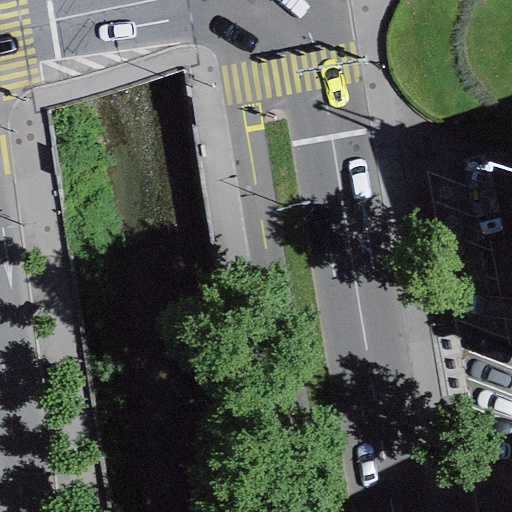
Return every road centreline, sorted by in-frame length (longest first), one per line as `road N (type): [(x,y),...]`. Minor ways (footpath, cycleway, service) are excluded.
road 1 (secondary): [(388,511),(323,118),(277,64),(261,0)]
road 2 (secondary): [(152,0),(0,48)]
road 3 (tertiary): [(0,362),(21,511)]
